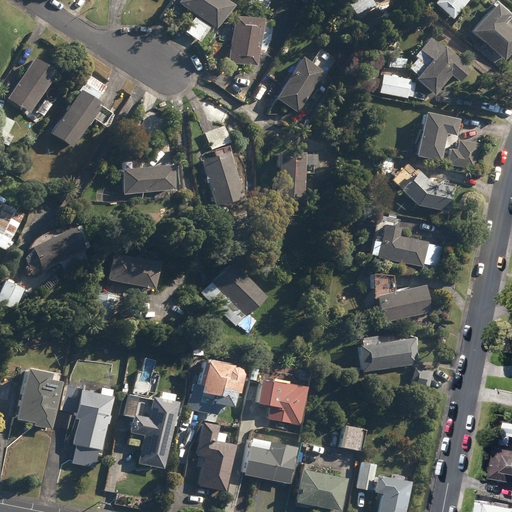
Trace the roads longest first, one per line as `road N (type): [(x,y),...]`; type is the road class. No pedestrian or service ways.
road 1 (residential): [(443,511),(511,173)]
road 2 (residential): [(31,0),(93,39),(157,64)]
